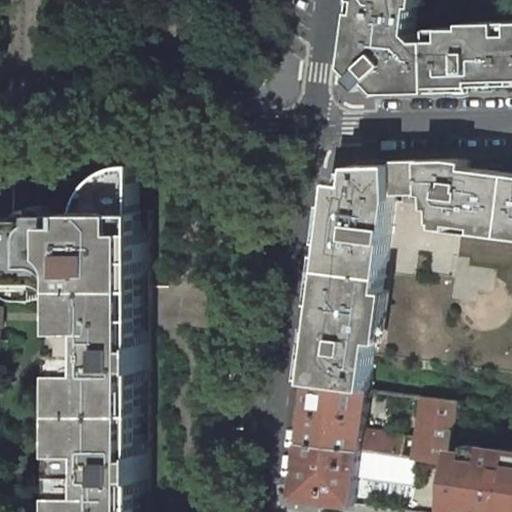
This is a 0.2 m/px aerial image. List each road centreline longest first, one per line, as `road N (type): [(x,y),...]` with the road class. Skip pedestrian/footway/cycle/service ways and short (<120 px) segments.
road 1 (residential): [(309,127),(264,511)]
road 2 (residential): [(0,127),(309,127)]
road 3 (residential): [(309,127),(511,122)]
road 4 (residential): [(325,0),(309,127)]
